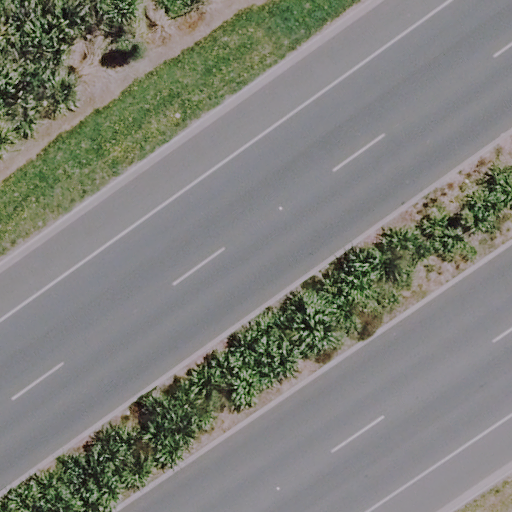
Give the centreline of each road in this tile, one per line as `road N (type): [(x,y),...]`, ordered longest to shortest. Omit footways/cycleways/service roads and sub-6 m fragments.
road 1 (secondary): [(0,345),(494,0)]
road 2 (secondary): [(511,321),(242,511)]
